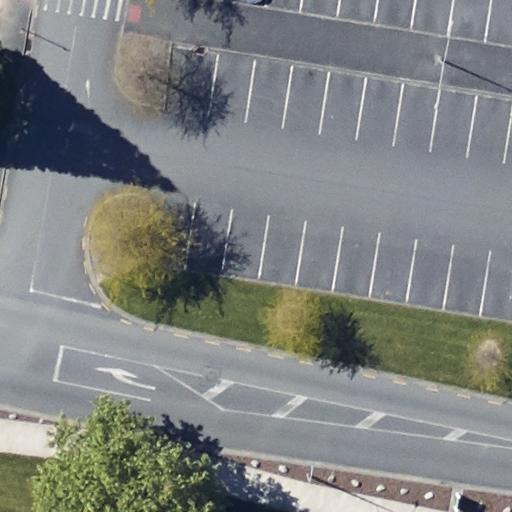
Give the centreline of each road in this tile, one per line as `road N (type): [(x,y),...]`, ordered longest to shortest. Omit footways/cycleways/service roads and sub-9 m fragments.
road 1 (residential): [(19,351),(511,445)]
road 2 (residential): [(85,0),(19,351)]
